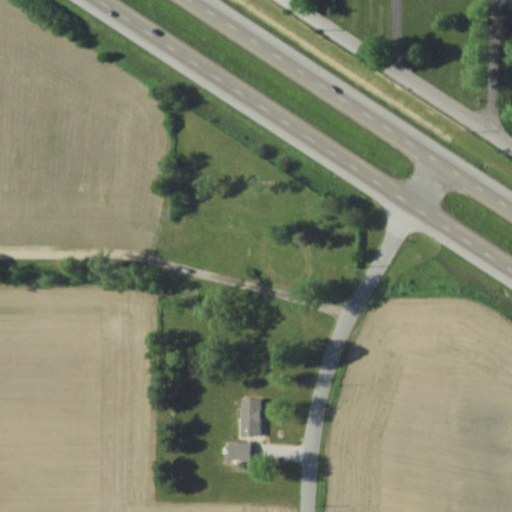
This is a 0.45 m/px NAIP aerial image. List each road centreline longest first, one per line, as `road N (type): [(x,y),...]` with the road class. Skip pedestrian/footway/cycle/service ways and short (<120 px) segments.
road 1 (trunk): [(98,0),(511,270)]
road 2 (trunk): [(511,209),(191,0)]
road 3 (residential): [(308,511),(308,448),(340,328),(441,163)]
road 4 (residential): [(511,144),(289,0)]
